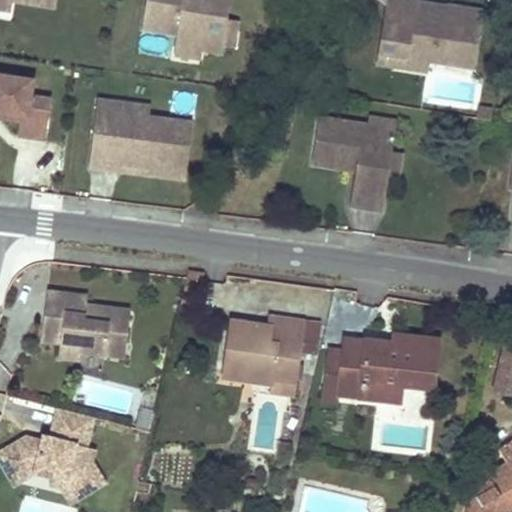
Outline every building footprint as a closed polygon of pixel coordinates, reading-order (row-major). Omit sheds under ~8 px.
[(143,0),(140,27),(175,32),(173,44),(198,48),(221,51),(222,44),(226,17),(228,0),(143,0)] [(471,67),(480,9),(443,4),(442,11),(414,6),(415,0),(414,0),(376,0),(382,4),(373,62),(386,64),(388,54),(471,67)] [(238,19),(226,17),(222,44),(234,46),(238,19)] [(197,56),(198,48),(173,44),(172,52),(197,56)] [(31,93),(34,77),(0,71),(0,109),(23,113),(22,118),(20,132),(46,136),(52,96),(31,93)] [(186,178),(194,120),(152,115),(111,109),(113,100),(100,98),(91,167),(122,171),(123,163),(151,167),(150,173),(186,178)] [(153,105),(113,100),(111,109),(152,115),(153,105)] [(0,109),(0,114),(22,118),(23,113),(0,109)] [(362,125),(394,130),(395,122),(364,117),(362,125)] [(362,125),(321,119),(313,167),(354,173),(349,204),(382,209),(387,178),(391,148),(394,130),(362,125)] [(391,148),(387,178),(401,180),(406,150),(391,148)] [(123,163),(122,171),(150,174),(150,173),(151,167),(123,163)] [(123,357),(128,310),(85,305),(86,296),(46,291),(44,311),(51,312),(50,321),(43,320),(40,340),(58,342),(79,345),(78,352),(123,357)] [(50,321),(51,312),(44,311),(43,320),(50,321)] [(223,376),(244,380),(245,373),(270,377),(293,380),(297,352),(311,354),(315,322),(269,316),(268,325),(230,320),(223,376)] [(392,341),(344,336),(343,349),(327,347),(321,402),(336,403),(337,395),(399,402),(402,376),(433,379),(437,340),(393,335),(392,341)] [(78,352),(79,345),(58,342),(56,357),(77,360),(78,352)] [(511,391),(511,345),(508,345),(498,388),(511,391)] [(245,373),(244,380),(269,383),(270,377),(245,373)] [(20,469),(33,473),(49,477),(64,481),(75,499),(102,483),(90,461),(93,449),(84,447),(92,417),(56,408),(48,438),(47,443),(40,441),(24,437),(7,447),(20,469)] [(510,461),(511,459),(511,442),(502,449),(510,461)] [(20,469),(7,447),(0,450),(0,464),(12,485),(33,473),(20,469)] [(511,511),(511,459),(510,461),(493,472),(495,475),(471,491),(478,502),(475,511),(511,511)] [(64,481),(49,477),(48,484),(59,487),(68,503),(75,499),(64,481)]
